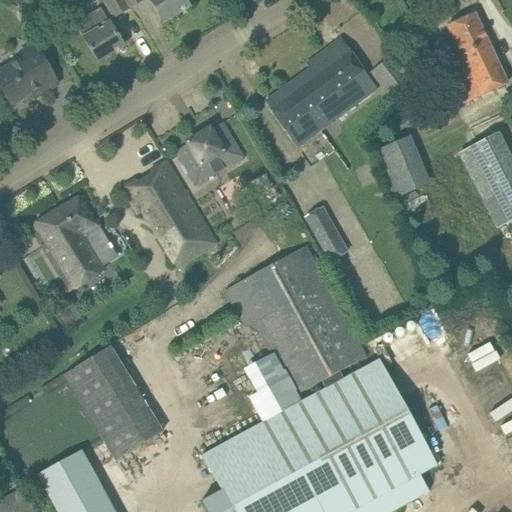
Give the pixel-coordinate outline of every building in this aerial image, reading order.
[(123,0),(105,0),(115,16),(129,8),(123,0)] [(123,0),(129,8),(142,0),(123,0)] [(148,0),(152,5),(162,22),(188,6),(184,0),(148,0)] [(123,46),(112,29),(109,23),(100,8),(74,24),(86,44),(96,62),(123,46)] [(442,64),(451,82),(461,105),(506,84),(482,32),(474,14),(446,27),(460,56),(442,64)] [(377,88),(352,56),(340,40),(306,65),(310,69),(265,102),(277,118),(298,147),(377,88)] [(0,71),(0,88),(10,105),(38,89),(42,94),(57,85),(47,68),(37,50),(0,71)] [(387,94),(408,79),(392,58),(372,74),(387,94)] [(222,123),(175,151),(196,185),(197,184),(198,187),(208,181),(206,178),(232,163),(233,166),(243,160),(241,157),(242,157),(222,123)] [(511,219),(511,160),(498,132),(457,153),(482,201),(496,228),(511,219)] [(393,200),(429,183),(409,135),(373,151),(393,200)] [(134,181),(122,188),(137,214),(142,211),(176,267),(215,244),(165,162),(150,171),(152,177),(139,185),(134,181)] [(83,196),(29,228),(68,292),(76,287),(77,289),(100,277),(99,276),(106,272),(86,237),(101,228),(99,225),(100,224),(83,196)] [(314,236),(329,262),(347,252),(332,226),(314,236)] [(68,298),(54,307),(67,328),(81,319),(68,298)] [(202,454),(371,363),(338,302),(145,405),(175,460),(198,447),(202,454)] [(111,459),(160,433),(112,345),(63,371),(111,459)] [(221,489),(199,501),(204,511),(391,511),(429,492),(419,475),(436,465),(378,359),(342,379),(325,388),(300,401),(262,422),(202,454),(221,489)] [(33,511),(26,498),(0,511),(33,511)]
